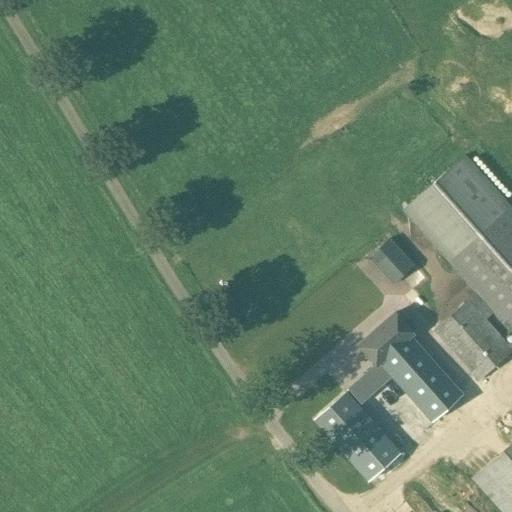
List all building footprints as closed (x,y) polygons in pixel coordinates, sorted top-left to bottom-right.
[(511,207),(464,154),(401,211),(474,293),(433,331),(478,382),(511,351),(511,207)] [(390,239),(369,258),(392,285),(414,265),(390,239)] [(395,313),(358,344),(376,364),(349,389),(361,402),(391,376),(431,421),(462,395),(410,336),(413,334),(395,313)] [(345,392),(314,420),(368,481),(399,453),(345,392)] [(511,511),(511,441),(470,479),(500,511),(511,511)]
